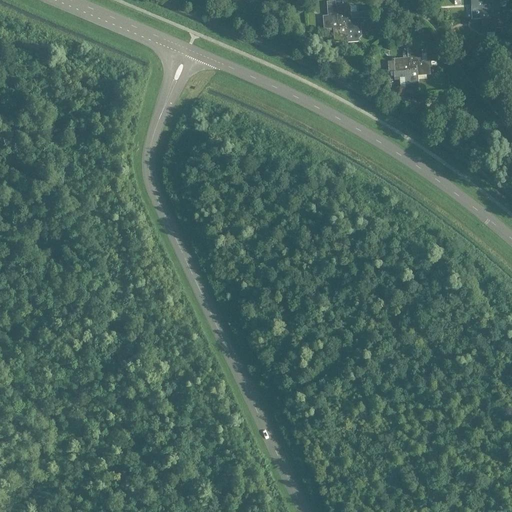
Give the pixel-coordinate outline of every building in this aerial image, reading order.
[(472,0),(473,5),(475,5),(475,7),(473,7),(473,20),(478,20),(483,19),(491,19),(491,15),(486,15),(485,0),(472,0)] [(485,0),(486,15),(491,15),(490,11),(499,11),(498,0),(485,0)] [(329,17),(324,17),(325,29),(334,28),(342,27),(341,23),(337,24),(336,8),(336,7),(336,6),(328,6),(329,16),(329,17)] [(349,7),(336,8),(337,24),(341,23),(341,19),(350,19),(349,7)] [(499,11),(490,11),(491,15),(495,15),(495,24),(496,28),(507,28),(506,11),(499,11)] [(491,19),(483,19),(484,32),(496,32),(496,28),(495,24),(495,15),(491,15),(491,19)] [(350,19),(341,19),(341,23),(346,23),(347,32),(347,36),(358,35),(357,31),(358,31),(358,20),(359,20),(359,18),(358,18),(351,19),(350,19)] [(342,27),(334,28),(335,42),(347,41),(347,36),(347,32),(346,23),(341,23),(342,27)] [(409,50),(407,50),(407,51),(408,59),(408,67),(412,67),(412,62),(422,62),(421,50),(409,51),(409,50)] [(408,59),(395,60),(396,72),(405,71),(413,71),(412,67),(408,67),(408,59)] [(422,62),(412,62),(412,67),(417,66),(417,76),(430,74),(429,61),(422,62)] [(396,72),(394,72),(394,78),(406,77),(406,85),(407,88),(418,87),(418,83),(417,76),(417,66),(412,67),(413,71),(405,71),(396,72)]
